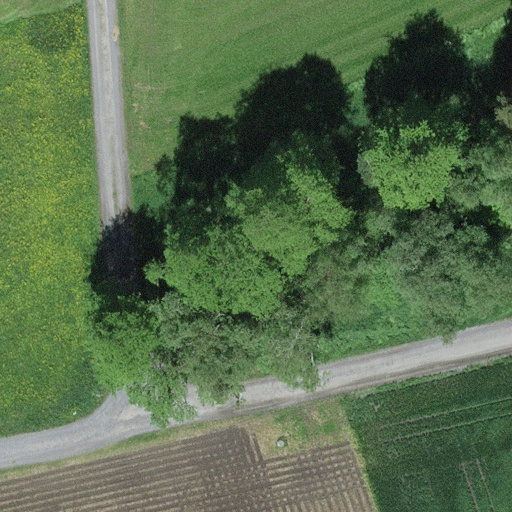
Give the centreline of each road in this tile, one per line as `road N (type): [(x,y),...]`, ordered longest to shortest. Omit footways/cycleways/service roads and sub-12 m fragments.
road 1 (track): [(0,453),(511,343)]
road 2 (track): [(141,426),(104,0)]
